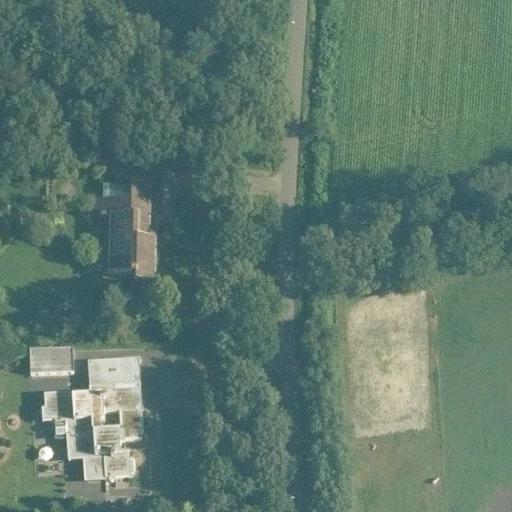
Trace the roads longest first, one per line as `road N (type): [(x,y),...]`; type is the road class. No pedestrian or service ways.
road 1 (unclassified): [(295,511),(282,349),(290,0)]
road 2 (track): [(511,229),(282,269)]
